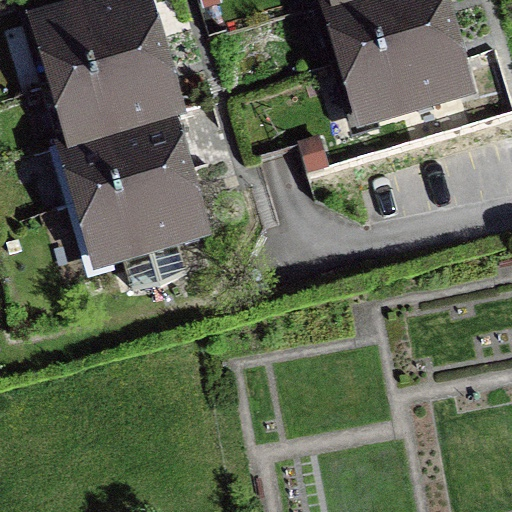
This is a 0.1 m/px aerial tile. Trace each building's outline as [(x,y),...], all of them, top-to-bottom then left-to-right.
[(71,140),(60,143),(95,262),(121,255),(131,291),(162,288),(187,274),(177,240),(202,232),(190,191),(185,174),(177,150),(168,117),(177,114),(167,78),(156,40),(143,0),(127,0),(37,26),(71,140)] [(331,0),(325,2),(342,62),(360,120),(469,88),(457,46),(452,29),(445,7),(443,0),(331,0)] [(329,168),(320,135),(296,142),(305,175),(329,168)] [(8,258),(24,253),(19,239),(3,245),(8,258)] [(79,267),(76,253),(56,257),(59,271),(79,267)]
